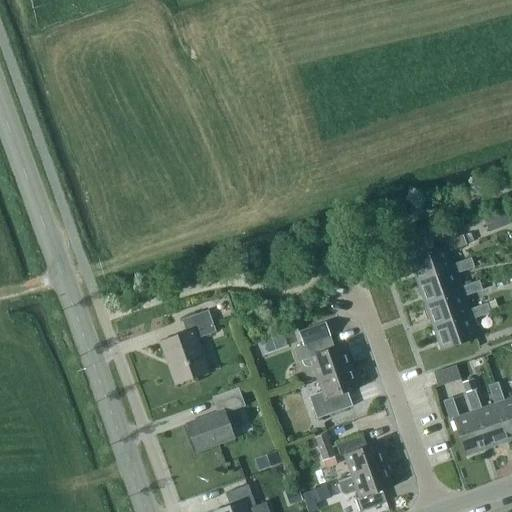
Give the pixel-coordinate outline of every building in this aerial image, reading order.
[(483,218),(488,232),(511,224),(505,209),(483,218)] [(416,280),(452,268),(451,265),(447,252),(465,246),(462,236),(443,243),(445,246),(408,259),(416,280)] [(416,280),(424,303),(461,291),(460,288),(455,275),(473,268),(470,258),(451,265),(452,268),(416,280)] [(461,291),(424,303),(432,326),(433,326),(469,313),(468,310),(463,296),(481,290),(478,281),(460,288),(461,291)] [(433,326),(432,326),(440,350),(478,337),(471,319),(489,313),(486,304),(468,310),(469,313),(433,326)] [(197,338),(216,331),(208,310),(182,319),(186,332),(159,342),(175,384),(209,371),(197,338)] [(312,365),(316,377),(350,365),(342,342),(331,346),(327,336),(329,336),(324,323),(298,332),(302,344),(293,347),(298,362),(302,360),(302,362),(303,364),(305,366),(307,367),(310,366),(312,365)] [(350,365),(316,377),(320,390),(314,392),(310,400),(316,417),(352,404),(347,390),(357,386),(350,365)] [(437,386),(460,379),(455,365),(432,373),(437,386)] [(474,389),(476,389),(472,379),(461,383),(464,393),(465,392),(474,389)] [(494,403),(498,402),(510,439),(511,438),(511,397),(503,400),(497,382),(488,385),(494,403)] [(225,412),(244,405),(238,387),(211,397),(216,412),(184,423),(194,451),(234,437),(225,412)] [(465,392),(472,412),(475,411),(487,447),(510,439),(498,402),(494,403),(480,408),(474,389),(465,392)] [(487,447),(475,411),(472,412),(458,416),(452,397),(443,400),(449,419),(453,418),(465,454),(487,447)] [(334,456),(326,433),(314,437),(322,460),(334,456)] [(342,453),(350,476),(384,464),(376,441),(366,444),(362,433),(336,442),(340,454),(342,453)] [(315,452),(314,452),(311,443),(306,445),(312,461),(318,459),(315,452)] [(264,455),(268,467),(281,462),(276,451),(264,455)] [(384,464),(350,476),(337,481),(342,493),(345,494),(356,490),(358,497),(354,498),(359,510),(386,501),(381,489),(392,485),(384,464)] [(247,511),(247,509),(255,506),(248,485),(226,492),(230,505),(214,511),(247,511)] [(288,505),(302,500),(298,488),(284,493),(288,505)]
